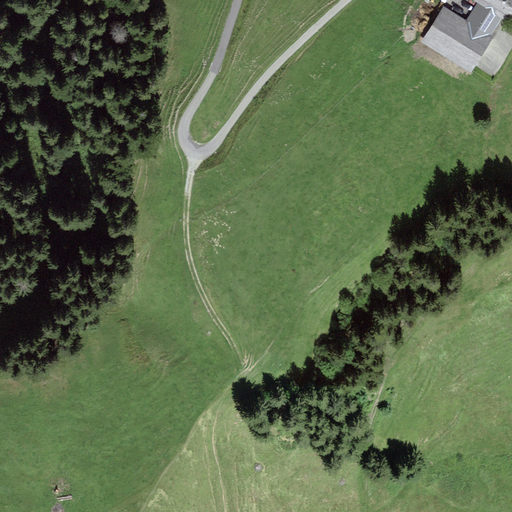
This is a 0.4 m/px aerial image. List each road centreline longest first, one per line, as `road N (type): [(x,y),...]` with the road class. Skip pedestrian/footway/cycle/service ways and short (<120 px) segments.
road 1 (track): [(346,0),(275,65),(205,151)]
road 2 (track): [(205,151),(187,147),(181,129),(213,73),(238,0)]
